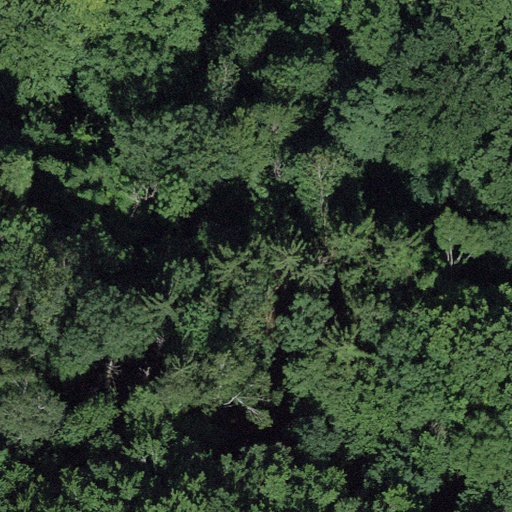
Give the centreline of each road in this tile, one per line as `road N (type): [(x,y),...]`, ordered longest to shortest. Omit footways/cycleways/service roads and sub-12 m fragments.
road 1 (track): [(511,312),(438,223),(378,186),(273,156),(0,138)]
road 2 (residential): [(414,511),(360,493),(272,482),(203,483),(36,511)]
